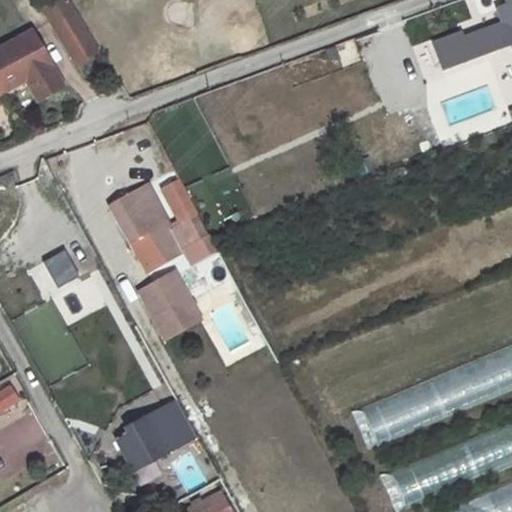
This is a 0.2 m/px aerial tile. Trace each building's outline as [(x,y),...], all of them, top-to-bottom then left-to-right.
[(69,0),(51,0),(37,9),(76,70),(103,53),(69,0)] [(511,0),(502,0),(511,23),(511,0)] [(496,37),(472,45),(478,63),(503,54),(496,37)] [(20,51),(0,61),(0,77),(13,100),(21,95),(31,113),(49,103),(20,51)] [(511,53),(490,60),(499,88),(511,83),(511,53)] [(0,106),(13,100),(0,77),(0,106)] [(470,101),(466,90),(437,101),(449,133),(511,108),(511,96),(499,101),(495,91),(470,101)] [(21,95),(13,100),(28,124),(52,109),(49,103),(31,113),(21,95)] [(199,158),(201,172),(230,168),(228,154),(199,158)] [(115,203),(133,238),(149,229),(166,265),(214,240),(200,214),(176,227),(153,183),(115,203)] [(208,322),(184,278),(176,283),(199,327),(208,322)] [(176,283),(147,297),(170,342),(199,327),(176,283)] [(369,441),(511,389),(511,346),(355,403),(369,441)] [(17,389),(0,397),(0,417),(25,404),(17,389)] [(137,433),(121,440),(137,470),(201,438),(181,401),(133,425),(137,433)] [(511,420),(387,463),(400,501),(511,463),(511,420)] [(188,494),(219,477),(201,444),(169,462),(188,494)] [(511,511),(511,480),(425,511),(511,511)] [(230,511),(229,511),(232,510),(222,493),(190,510),(191,511),(230,511)]
